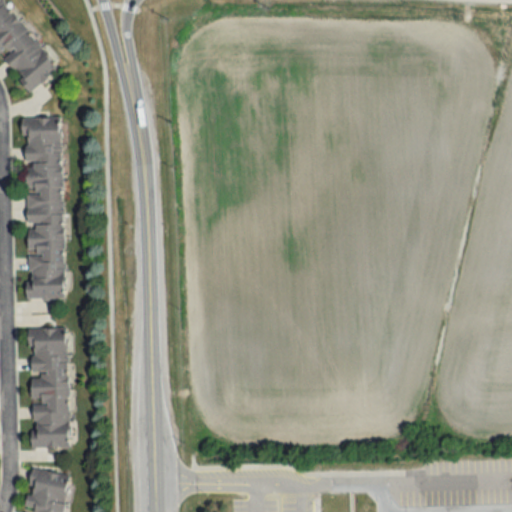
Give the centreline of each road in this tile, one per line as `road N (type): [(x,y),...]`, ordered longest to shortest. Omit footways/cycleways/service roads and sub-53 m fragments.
road 1 (tertiary): [(134,114),(155,511)]
road 2 (residential): [(0,189),(2,511)]
